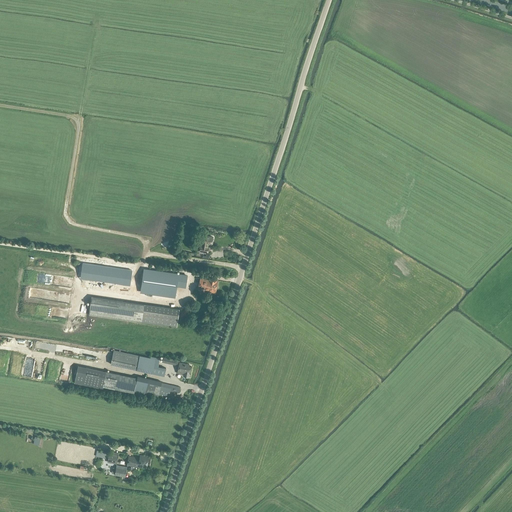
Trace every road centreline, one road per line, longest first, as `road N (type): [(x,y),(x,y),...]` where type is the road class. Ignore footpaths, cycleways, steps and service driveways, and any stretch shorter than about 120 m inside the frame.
road 1 (unclassified): [(163,511),(329,0)]
road 2 (track): [(147,254),(139,237),(66,216),(79,122),(0,105)]
road 3 (track): [(0,243),(69,253),(88,245),(243,267)]
road 4 (track): [(79,122),(100,0)]
road 5 (track): [(121,368),(0,349)]
